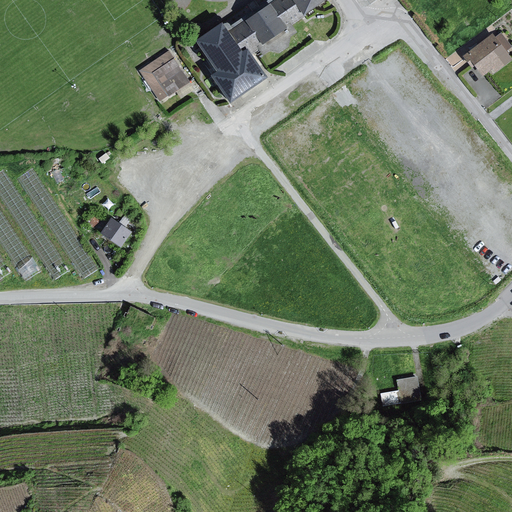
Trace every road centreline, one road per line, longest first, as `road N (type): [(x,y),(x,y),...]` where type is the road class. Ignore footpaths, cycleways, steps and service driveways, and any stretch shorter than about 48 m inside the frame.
road 1 (unclassified): [(0,296),(155,297),(277,328),(392,337)]
road 2 (residential): [(233,117),(386,311),(392,337)]
road 3 (residential): [(366,30),(396,14),(511,153)]
road 4 (residential): [(233,117),(366,30)]
road 5 (unclassified): [(392,337),(470,324),(511,293)]
